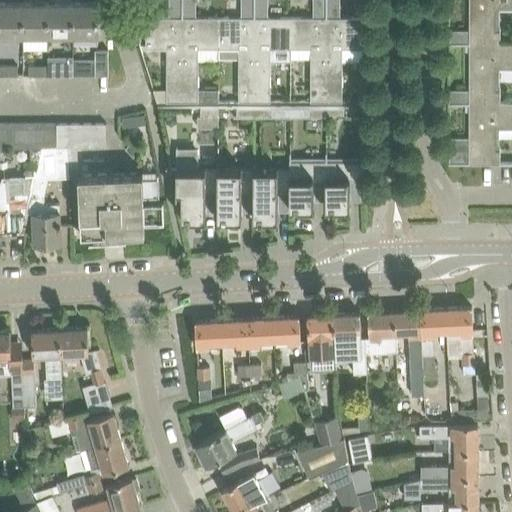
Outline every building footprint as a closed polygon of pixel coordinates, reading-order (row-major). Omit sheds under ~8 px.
[(167,100),(182,100),(182,0),(181,0),(182,16),(147,16),(147,10),(146,10),(146,47),(167,47),(167,100)] [(218,87),(198,88),(198,60),(218,60),(218,58),(219,47),(219,16),(183,16),(183,0),(182,0),(182,100),(198,100),(218,100),(218,87)] [(219,47),(218,58),(239,58),(239,100),(254,100),(254,0),(253,0),(254,17),(219,16),(219,47)] [(255,0),(254,0),(254,100),(270,100),(270,57),(290,57),(291,16),(255,16),(255,0)] [(291,16),(290,57),(311,57),(311,101),(326,100),(326,0),(325,0),(326,16),(291,16)] [(326,0),(326,100),(342,101),(342,60),(363,60),(363,11),(362,11),(362,17),(327,17),(327,0),(326,0)] [(500,43),(500,42),(500,26),(496,26),(496,6),(511,6),(511,0),(469,0),(469,42),(449,42),(449,43),(500,43)] [(23,2),(0,2),(0,34),(23,35),(23,2)] [(48,2),(23,2),(23,35),(48,35),(48,2)] [(73,2),(48,2),(48,35),(73,34),(73,2)] [(98,2),(73,2),(73,34),(98,34),(98,2)] [(511,42),(500,42),(500,43),(449,43),(469,43),(469,102),(449,101),(449,102),(500,102),(500,86),(496,86),(496,66),(511,66),(511,42)] [(95,49),(95,74),(108,74),(108,49),(95,49)] [(18,65),(0,64),(0,74),(18,74),(18,65)] [(29,74),(48,74),(48,65),(29,65),(29,74)] [(67,65),(48,65),(48,74),(67,74),(67,65)] [(363,100),(363,87),(356,87),(350,93),(350,100),(363,100)] [(511,101),(500,102),(449,102),(449,103),(469,103),(469,161),(449,161),(449,162),(500,163),(500,145),(499,145),(499,138),(511,137),(511,101)] [(197,126),(218,126),(218,116),(218,107),(201,106),(200,116),(198,116),(198,115),(197,115),(197,126)] [(234,115),(234,116),(254,116),(254,107),(237,107),(237,116),(235,116),(235,115),(234,115)] [(289,107),(272,107),(254,107),(254,116),(289,116),(289,107)] [(289,116),(306,116),(326,116),(326,107),(289,107),(289,116)] [(344,116),(344,107),(326,107),(326,116),(347,116),(347,115),(346,115),(346,116),(344,116)] [(29,148),(42,148),(41,152),(57,148),(57,122),(0,122),(0,147),(4,148),(3,145),(29,145),(29,148)] [(57,148),(67,146),(77,146),(81,146),(81,122),(57,122),(57,148)] [(81,122),(81,146),(93,146),(93,139),(93,122),(81,122)] [(93,122),(93,139),(93,146),(106,146),(106,122),(93,122)] [(48,177),(69,176),(69,166),(68,166),(67,146),(57,148),(41,152),(40,160),(36,176),(32,195),(34,242),(61,242),(60,212),(60,202),(44,203),(44,196),(48,177)] [(68,166),(69,166),(78,165),(77,146),(67,146),(68,166)] [(0,232),(25,231),(30,207),(32,195),(23,196),(21,174),(5,175),(6,177),(0,177),(0,152),(4,152),(4,148),(0,147),(0,232)] [(206,189),(218,189),(218,163),(218,170),(198,170),(198,147),(177,147),(176,163),(176,193),(178,193),(178,189),(182,189),(182,217),(206,217),(206,189)] [(29,148),(29,160),(40,160),(41,152),(42,148),(29,148)] [(278,189),(290,189),(290,152),(290,170),(255,170),(255,163),(254,163),(254,189),(254,217),(278,217),(278,189)] [(314,178),(326,178),(326,152),(326,159),(291,159),(291,152),(290,152),(290,189),(290,207),(314,207),(314,178)] [(326,152),(326,178),(326,207),(350,207),(350,178),(362,178),(362,185),(363,186),(363,152),(362,152),(362,159),(327,159),(327,152),(326,152)] [(242,217),(242,189),(254,189),(254,163),(254,170),(219,170),(219,163),(218,163),(218,189),(218,217),(242,217)] [(79,175),(81,235),(89,234),(89,240),(127,239),(126,233),(145,232),(145,222),(164,221),(164,201),(160,201),(159,174),(157,174),(157,178),(143,178),(143,172),(79,175)] [(446,307),(447,328),(448,353),(460,353),(461,363),(463,363),(463,372),(475,372),(475,359),(472,305),(446,307)] [(446,307),(420,308),(421,334),(433,334),(433,329),(447,328),(446,307)] [(422,353),(421,334),(420,308),(394,309),(395,331),(408,330),(411,393),(424,393),(424,384),(423,366),(423,365),(422,353)] [(382,332),(395,331),(394,309),(368,310),(369,337),(382,336),(382,332)] [(360,311),(334,313),(335,352),(354,351),(354,337),(361,337),(360,311)] [(335,352),(334,313),(307,314),(309,353),(310,370),(336,369),(335,352)] [(299,314),(273,316),(274,337),(288,336),(288,341),(301,340),(299,314)] [(274,337),(273,316),(247,317),(249,343),(261,342),(260,338),(274,337)] [(249,343),(247,317),(221,319),(222,340),(237,339),(237,344),(249,343)] [(209,341),(222,340),(221,319),(195,320),(197,346),(210,345),(209,341)] [(88,325),(60,327),(61,353),(81,352),(87,372),(91,371),(94,383),(91,384),(84,386),(91,411),(94,410),(112,405),(96,349),(89,351),(88,325)] [(60,327),(32,328),(33,348),(33,354),(34,358),(34,367),(47,367),(47,378),(62,377),(61,353),(60,327)] [(10,329),(0,329),(0,373),(13,373),(12,359),(22,359),(23,359),(22,342),(11,342),(10,329)] [(422,353),(423,365),(423,366),(434,365),(434,353),(422,353)] [(365,357),(354,358),(354,369),(365,369),(365,357)] [(23,359),(22,359),(25,405),(36,404),(34,367),(34,358),(23,359)] [(22,359),(12,359),(13,373),(14,405),(25,405),(22,359)] [(286,371),(287,379),(306,373),(306,360),(293,361),(293,370),(286,371)] [(260,362),(250,363),(250,374),(261,373),(260,362)] [(238,363),(238,374),(250,374),(250,363),(238,363)] [(198,365),(199,388),(211,387),(210,365),(198,365)] [(488,405),(487,378),(489,378),(488,371),(476,372),(477,408),(459,408),(457,378),(449,379),(450,420),(475,419),(475,417),(489,417),(489,405),(488,405)] [(11,407),(12,419),(25,419),(25,407),(11,407)] [(264,418),(260,409),(196,442),(207,463),(236,448),(231,439),(262,423),(260,420),(264,418)] [(83,413),(68,418),(71,430),(77,450),(80,449),(96,444),(121,437),(114,410),(85,419),(83,413)] [(315,419),(320,441),(342,436),(337,414),(315,419)] [(368,415),(359,415),(359,427),(369,426),(368,415)] [(434,436),(448,436),(448,450),(478,449),(478,423),(419,424),(419,435),(434,435),(434,436)] [(368,432),(348,437),(352,461),(373,457),(368,432)] [(77,475),(58,481),(58,484),(60,490),(86,482),(86,483),(102,479),(98,466),(102,465),(104,471),(110,470),(129,464),(121,437),(96,444),(80,449),(84,465),(85,467),(91,466),(92,468),(90,468),(91,472),(86,473),(86,472),(80,474),(77,475)] [(296,448),(309,475),(321,470),(321,469),(347,456),(343,437),(336,438),(336,439),(296,448)] [(238,451),(221,460),(227,471),(243,463),(260,458),(257,446),(238,451)] [(448,464),(452,464),(452,476),(478,475),(478,449),(448,450),(448,464)] [(347,456),(321,469),(321,470),(330,489),(335,487),(353,477),(348,459),(347,456)] [(368,466),(353,469),(357,486),(372,483),(368,466)] [(255,470),(222,488),(235,511),(255,500),(268,495),(255,470)] [(78,511),(111,511),(141,504),(133,475),(108,483),(112,497),(77,507),(78,511)] [(456,501),(479,500),(478,475),(452,476),(431,475),(431,476),(420,476),(419,475),(420,488),(422,488),(449,488),(449,501),(456,501)] [(335,487),(345,509),(356,504),(357,503),(360,502),(357,493),(353,477),(335,487)] [(102,479),(86,483),(88,491),(105,487),(102,479)] [(13,511),(42,511),(37,501),(28,483),(15,482),(12,482),(24,507),(13,511)] [(374,489),(357,493),(360,502),(363,509),(377,505),(374,489)] [(60,511),(52,495),(37,501),(42,511),(60,511)] [(235,511),(276,511),(268,495),(255,500),(235,511)] [(478,511),(479,500),(456,501),(449,501),(449,511),(478,511)] [(345,509),(343,510),(343,511),(359,511),(357,503),(356,504),(345,509)]
